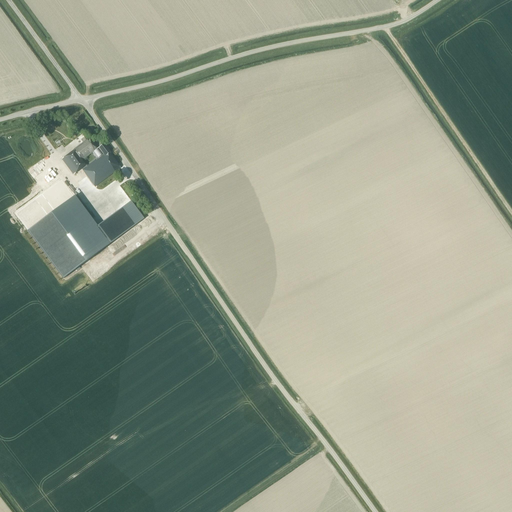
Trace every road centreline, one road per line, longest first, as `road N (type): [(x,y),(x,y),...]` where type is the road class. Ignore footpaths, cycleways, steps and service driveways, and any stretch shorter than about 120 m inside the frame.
road 1 (unclassified): [(372,511),(80,99)]
road 2 (unclassified): [(80,99),(270,47),(391,25),(439,0)]
road 3 (unclassified): [(80,99),(8,0)]
